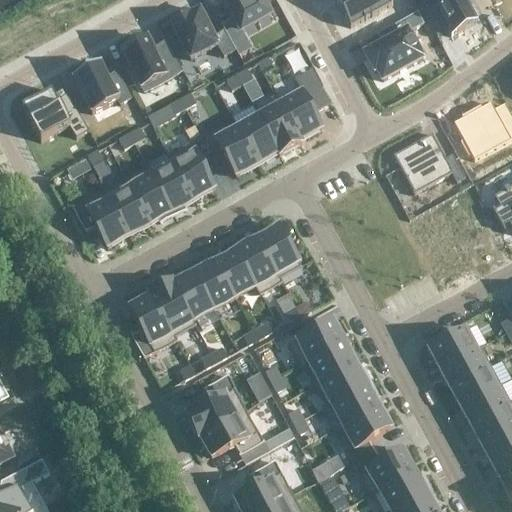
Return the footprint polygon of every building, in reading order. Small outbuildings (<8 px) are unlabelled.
[(220,0),(232,21),(221,27),(223,33),(235,54),(238,59),(251,52),(242,34),(270,18),(260,0),(220,0)] [(338,0),(334,2),(350,30),(392,7),(387,0),(338,0)] [(414,0),(437,41),(438,40),(435,33),(444,28),(450,40),(475,26),(466,11),(469,9),(470,10),(471,9),(466,0),(414,0)] [(199,12),(170,27),(190,63),(216,48),(223,60),(235,54),(223,33),(213,38),(199,12)] [(391,43),(365,57),(374,75),(376,74),(382,84),(422,62),(408,36),(423,27),(417,15),(385,33),(391,43)] [(146,41),(121,54),(143,95),(182,74),(165,44),(152,51),(146,41)] [(268,61),(257,67),(262,77),(273,71),(268,61)] [(100,66),(72,81),(91,116),(117,102),(120,107),(130,102),(115,75),(107,80),(100,66)] [(247,73),(236,79),(242,88),(252,82),(247,73)] [(236,79),(226,84),(231,94),(242,88),(236,79)] [(299,91),(277,103),(301,147),(302,146),(300,144),(321,132),(299,91)] [(51,93),(21,109),(40,144),(69,129),(75,142),(88,135),(67,97),(57,103),(51,93)] [(190,97),(180,103),(185,112),(195,107),(190,97)] [(180,103),(169,108),(174,118),(185,112),(180,103)] [(277,103),(256,115),(280,158),(301,147),(277,103)] [(491,106),(453,127),(462,144),(459,146),(467,159),(470,158),(473,165),(511,143),(511,119),(505,107),(494,113),(491,106)] [(257,120),(237,131),(257,167),(277,157),(279,159),(280,158),(256,115),(255,116),(257,120)] [(237,131),(215,143),(235,179),(257,167),(237,131)] [(139,132),(129,137),(134,147),(145,141),(139,132)] [(129,137),(118,143),(123,153),(134,147),(129,137)] [(432,138),(393,159),(414,198),(451,178),(456,186),(465,182),(452,159),(445,163),(432,138)] [(189,146),(167,158),(192,203),(214,191),(189,146)] [(97,155),(87,160),(91,167),(92,170),(103,164),(97,155)] [(171,167),(151,178),(173,218),(186,211),(184,208),(192,203),(167,158),(171,167)] [(87,160),(76,166),(80,173),(91,167),(87,160)] [(126,181),(125,181),(150,226),(158,222),(160,225),(173,218),(151,178),(131,188),(126,181)] [(125,181),(104,193),(129,238),(150,226),(125,181)] [(511,190),(494,200),(499,211),(494,214),(493,211),(492,212),(503,233),(505,232),(503,230),(508,227),(511,233),(511,190)] [(73,209),(71,210),(85,235),(87,234),(86,233),(95,228),(107,250),(129,238),(104,193),(73,209)] [(437,248),(445,263),(449,261),(454,271),(480,257),(478,253),(491,247),(487,240),(497,235),(478,200),(467,206),(470,212),(433,233),(440,246),(437,248)] [(279,229),(256,241),(281,286),(282,285),(280,281),(301,270),(297,263),(301,261),(292,246),(289,248),(279,229)] [(246,242),(233,249),(260,297),(281,286),(256,241),(248,245),(246,242)] [(222,259),(214,264),(234,301),(254,290),(259,298),(260,297),(233,249),(221,256),(222,259)] [(214,264),(193,275),(213,312),(234,301),(214,264)] [(172,284),(171,284),(195,328),(195,327),(193,323),(213,312),(193,275),(173,286),(172,284)] [(171,284),(150,296),(176,343),(177,343),(174,339),(195,328),(171,284)] [(150,299),(129,310),(141,332),(132,337),(131,336),(130,336),(143,361),(145,361),(145,360),(176,343),(150,296),(149,296),(150,299)] [(305,305),(295,311),(300,321),(311,315),(305,305)] [(295,311),(284,317),(290,326),(300,321),(295,311)] [(511,324),(510,321),(500,326),(506,336),(511,333),(511,324)] [(332,323),(287,348),(299,370),(344,345),(332,323)] [(263,328),(253,334),(258,344),(269,338),(263,328)] [(442,345),(428,353),(439,373),(480,351),(479,350),(475,352),(465,333),(457,337),(455,334),(440,342),(442,345)] [(253,334),(242,340),(247,349),(258,344),(253,334)] [(344,345),(299,370),(300,371),(304,369),(315,389),(356,367),(344,345)] [(221,351),(211,357),(216,367),(226,361),(221,351)] [(480,351),(439,373),(449,392),(490,370),(480,351)] [(211,357),(200,363),(205,372),(216,367),(211,357)] [(356,367),(315,389),(326,409),(322,411),(322,412),(371,386),(364,373),(360,375),(356,367)] [(190,369),(179,374),(184,384),(195,378),(190,369)] [(274,370),(265,375),(271,386),(280,381),(274,370)] [(490,370),(449,392),(460,411),(501,389),(490,370)] [(211,403),(186,417),(198,439),(246,413),(228,381),(229,381),(228,379),(203,393),(204,394),(205,393),(211,403)] [(280,381),(271,386),(276,396),(286,391),(280,381)] [(371,386),(322,412),(334,433),(379,409),(374,401),(378,399),(371,386)] [(501,389),(460,411),(470,430),(511,407),(511,405),(511,407),(501,389)] [(511,407),(470,430),(481,449),(511,431),(511,407)] [(379,409),(334,433),(334,434),(338,432),(349,452),(345,454),(352,466),(375,453),(369,443),(391,431),(379,409)] [(297,412),(288,417),(294,428),(303,423),(297,412)] [(246,413),(198,439),(198,440),(200,439),(211,460),(235,447),(240,457),(238,458),(239,459),(264,446),(263,444),(263,445),(246,413)] [(303,423),(294,428),(299,439),(309,433),(303,423)] [(511,431),(481,449),(491,468),(511,456),(511,431)] [(0,467),(10,462),(0,443),(0,467)] [(375,453),(352,466),(370,499),(415,474),(402,452),(380,464),(375,453)] [(511,456),(491,468),(501,487),(511,480),(511,456)] [(6,496),(0,499),(0,511),(29,511),(39,507),(29,488),(49,477),(41,463),(0,485),(0,487),(0,488),(2,488),(6,496)] [(257,489),(234,502),(239,511),(236,511),(267,511),(292,498),(275,466),(275,465),(249,478),(250,480),(252,479),(257,489)] [(322,469),(312,474),(318,484),(327,479),(322,469)] [(415,474),(370,499),(378,495),(387,511),(395,511),(430,493),(423,480),(419,482),(415,474)] [(331,479),(319,485),(333,511),(345,511),(348,510),(331,479)] [(511,480),(501,487),(511,506),(511,505),(511,480)] [(430,493),(395,511),(435,511),(433,508),(437,506),(430,493)] [(299,511),(292,498),(267,511),(299,511)]
